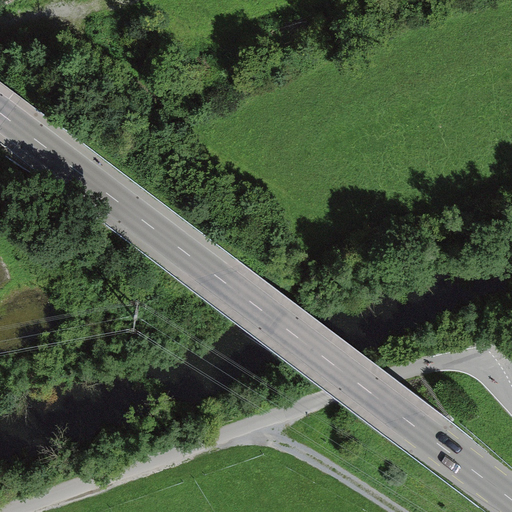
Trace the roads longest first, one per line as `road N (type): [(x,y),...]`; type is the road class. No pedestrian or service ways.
road 1 (tertiary): [(0,112),(511,499)]
road 2 (track): [(248,426),(401,511)]
